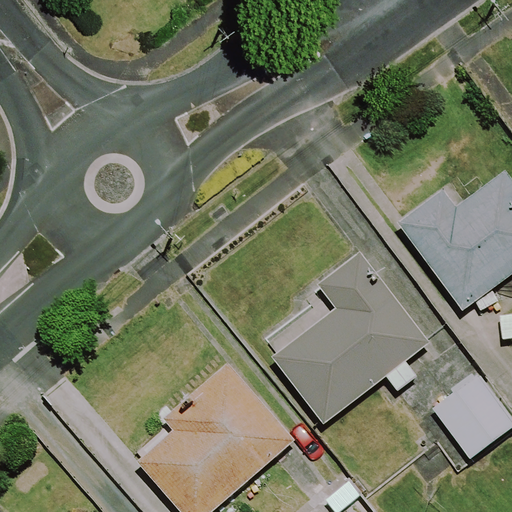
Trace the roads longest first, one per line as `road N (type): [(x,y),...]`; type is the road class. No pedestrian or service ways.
road 1 (residential): [(134,126),(204,84),(334,41)]
road 2 (residential): [(334,41),(174,178)]
road 3 (residential): [(0,5),(111,123)]
road 4 (residential): [(119,241),(0,312)]
